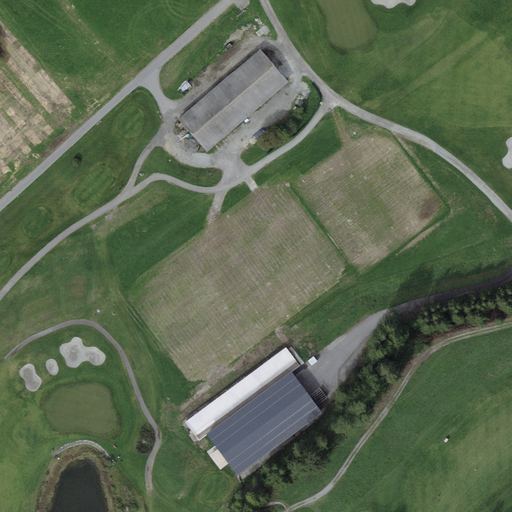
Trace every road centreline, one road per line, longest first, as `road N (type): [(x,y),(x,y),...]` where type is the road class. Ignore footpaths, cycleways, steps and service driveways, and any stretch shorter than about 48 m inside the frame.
road 1 (track): [(330,94),(306,130),(241,180),(209,191),(156,175),(31,260),(0,296)]
road 2 (track): [(265,0),(296,56),(330,94),(445,153),(511,216)]
road 3 (track): [(230,0),(0,207)]
road 4 (track): [(511,325),(432,351),(328,489),(288,511)]
road 5 (track): [(511,274),(382,315),(317,373)]
